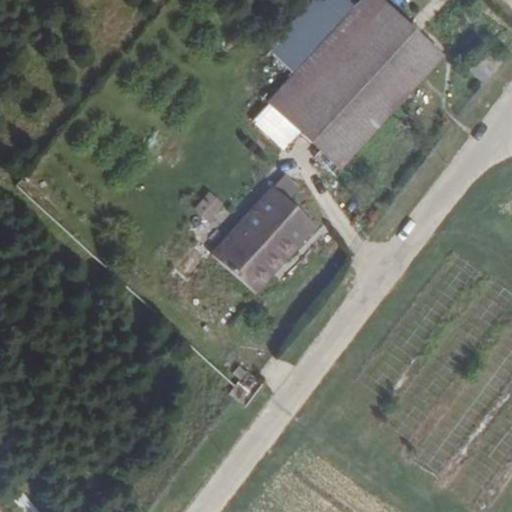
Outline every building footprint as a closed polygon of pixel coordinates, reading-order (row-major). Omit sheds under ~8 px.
[(337,167),(441,55),(380,0),(379,0),(363,18),(352,8),(343,0),(316,0),(269,53),(292,73),(266,102),(337,167)] [(482,83),(498,62),(480,48),(464,69),(482,83)] [(249,289),(255,293),(309,220),(263,187),(257,194),(298,222),(249,289)] [(207,223),(224,204),(209,190),(192,209),(207,223)] [(253,295),(255,293),(249,289),(298,222),(257,194),(208,260),(253,295)] [(246,389),(249,392),(255,380),(245,373),(238,382),(246,389)] [(237,402),(246,389),(238,382),(228,396),(237,402)]
